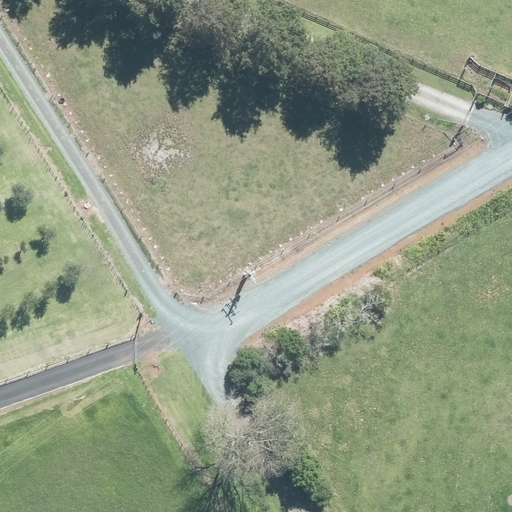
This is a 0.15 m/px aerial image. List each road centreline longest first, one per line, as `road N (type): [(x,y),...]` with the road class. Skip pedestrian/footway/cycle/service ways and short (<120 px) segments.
road 1 (unclassified): [(181,343),(511,148)]
road 2 (unclassified): [(0,58),(181,343)]
road 3 (unclassified): [(289,511),(181,343)]
road 4 (unknown): [(181,343),(0,392)]
